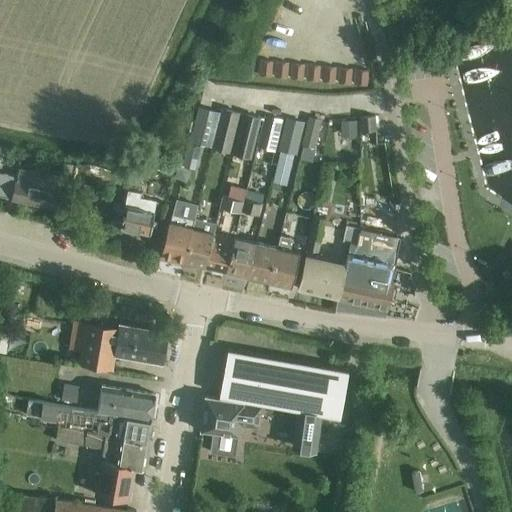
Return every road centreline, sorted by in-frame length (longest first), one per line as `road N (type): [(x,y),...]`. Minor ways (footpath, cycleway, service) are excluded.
road 1 (unclassified): [(440,335),(197,298)]
road 2 (residential): [(163,511),(197,298)]
road 3 (unclassified): [(197,298),(0,242)]
road 4 (unclassified): [(440,335),(432,398),(462,449),(484,511)]
